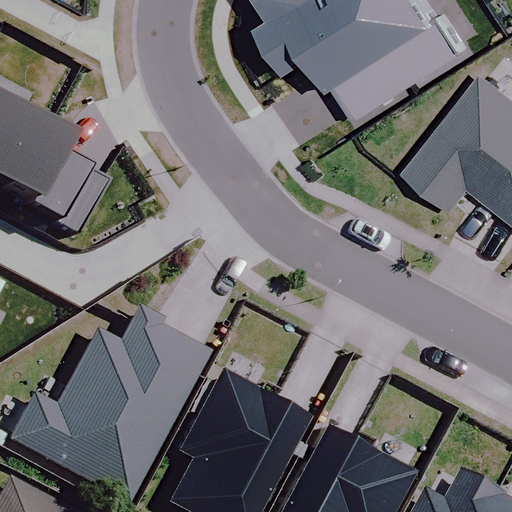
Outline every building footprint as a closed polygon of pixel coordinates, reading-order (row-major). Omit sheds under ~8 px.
[(477,181),(511,209),(511,88),(491,72),(415,166),(460,202),(477,181)] [(108,154),(0,93),(0,202),(61,237),(108,154)] [(10,438),(127,500),(206,352),(156,325),(160,318),(139,307),(119,343),(95,330),(54,407),(32,396),(10,438)] [(257,511),(308,417),(220,371),(177,452),(192,460),(169,502),(188,511),(257,511)] [(326,428),(280,511),(390,511),(411,473),(326,428)] [(447,504),(428,494),(417,511),(511,511),(511,506),(502,501),(503,498),(462,476),(447,504)]
